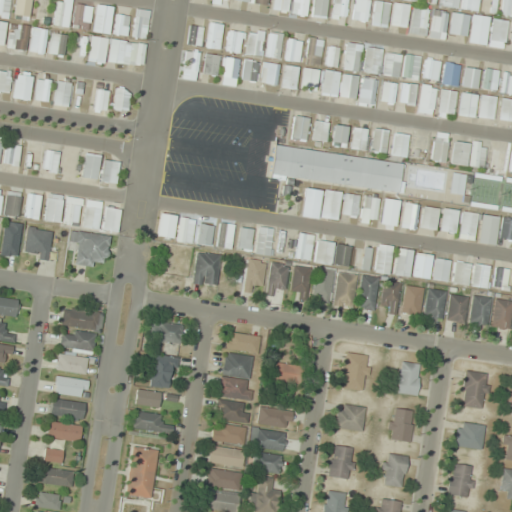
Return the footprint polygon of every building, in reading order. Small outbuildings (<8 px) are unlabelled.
[(10,0),(0,0),(0,16),(7,18),(10,0)] [(29,17),(32,0),(15,0),(13,15),(29,17)] [(286,12),(288,0),(273,0),(272,9),(286,12)] [(308,0),(293,0),(291,15),(305,17),(308,0)] [(327,0),(313,0),(310,16),(324,19),(327,0)] [(346,0),(332,0),(332,17),(345,18),(346,0)] [(370,0),(368,0),(354,0),(351,18),(365,21),(370,0)] [(385,27),(390,2),(377,0),(375,0),(371,24),(385,27)] [(457,9),(458,0),(442,0),(442,7),(457,9)] [(461,0),(460,8),(476,11),(478,0),(461,0)] [(511,0),(501,0),(499,14),(511,16),(511,0)] [(71,3),(56,1),(52,26),(67,28),(71,3)] [(408,5),(393,2),(390,25),(405,27),(408,5)] [(90,5),(74,5),(74,27),(90,27),(90,5)] [(111,7),(95,5),(92,32),(108,34),(111,7)] [(427,10),(412,8),(410,34),(425,35),(427,10)] [(445,11),(431,11),(431,38),(445,38),(445,11)] [(468,15),(451,13),(448,33),(465,36),(468,15)] [(125,36),(128,16),(115,14),(112,34),(125,36)] [(484,45),(488,17),(471,15),(467,43),(484,45)] [(132,38),(146,39),(147,18),(133,17),(132,38)] [(504,43),(507,20),(491,19),(489,41),(504,43)] [(28,26),(11,23),(7,48),(24,50),(28,26)] [(221,24),(208,23),(206,49),(219,50),(221,24)] [(200,46),(202,27),(188,25),(186,44),(200,46)] [(28,51),(42,54),(47,30),(33,27),(28,51)] [(246,55),(261,56),(262,31),(247,30),(246,55)] [(241,32),(227,31),(225,53),(239,54),(241,32)] [(67,36),(51,32),(47,53),(63,56),(67,36)] [(265,57),(279,59),(282,33),(268,32),(265,57)] [(82,57),(86,38),(77,36),(74,56),(82,57)] [(106,38),(90,36),(87,62),(103,63),(106,38)] [(299,62),(301,40),(286,38),(284,61),(299,62)] [(322,39),(306,38),(304,64),(319,66),(322,39)] [(108,63),(143,65),(145,43),(110,41),(108,63)] [(342,70),(358,71),(361,44),(345,43),(342,70)] [(337,68),(338,47),(326,46),(325,67),(337,68)] [(379,74),(379,48),(363,48),(363,74),(379,74)] [(198,52),(184,51),(182,75),(196,76),(198,52)] [(397,78),(401,55),(385,52),(381,75),(397,78)] [(216,76),(220,56),(204,53),(201,74),(216,76)] [(416,80),(420,56),(405,54),(401,78),(416,80)] [(236,79),(239,59),(225,57),(222,77),(236,79)] [(241,80),(255,82),(258,62),(244,59),(241,80)] [(436,82),(440,62),(426,59),(421,78),(436,82)] [(274,85),(279,65),(264,62),(260,82),(274,85)] [(459,65),(444,63),(440,84),(455,87),(459,65)] [(294,90),(297,67),(283,65),(280,87),(294,90)] [(461,87),(476,88),(478,68),(463,67),(461,87)] [(317,70),(301,68),(299,90),(315,91),(317,70)] [(481,89),(495,91),(498,70),(483,68),(481,89)] [(10,72),(0,70),(0,91),(8,93),(10,72)] [(337,72),(321,71),(320,95),(336,96),(337,72)] [(511,95),(511,73),(504,72),(499,93),(511,95)] [(356,76),(341,74),(339,97),(354,98),(356,76)] [(28,100),(31,77),(15,75),(12,98),(28,100)] [(50,81),(36,78),(32,100),(46,102),(50,81)] [(374,102),(374,79),(360,79),(360,102),(374,102)] [(70,83),(55,81),(53,105),(68,106),(70,83)] [(379,102),(392,104),(395,84),(382,82),(379,102)] [(399,104),(414,104),(414,84),(399,84),(399,104)] [(434,86),(419,85),(418,113),(433,114),(434,86)] [(128,88),(112,89),(114,111),(129,110),(128,88)] [(108,90),(95,89),(94,110),(106,111),(108,90)] [(439,114),(454,113),(453,90),(438,91),(439,114)] [(473,117),(475,95),(459,93),(457,115),(473,117)] [(494,97),(480,95),(477,117),(491,119),(494,97)] [(511,99),(499,99),(499,120),(511,120),(511,99)] [(304,142),(308,118),(294,116),(289,139),(304,142)] [(327,123),(314,121),(311,141),(325,143),(327,123)] [(329,144),(342,147),(347,127),(334,124),(329,144)] [(367,129),(351,127),(349,149),(365,151),(367,129)] [(370,152),(385,153),(387,130),(372,129),(370,152)] [(389,155),(404,158),(409,135),(393,132),(389,155)] [(445,163),(447,139),(432,137),(430,161),(445,163)] [(448,163),(464,166),(469,143),(452,140),(448,163)] [(482,167),(485,144),(472,143),(470,166),(482,167)] [(20,146),(6,144),(2,164),(17,166),(20,146)] [(398,192),(402,162),(273,147),(270,177),(398,192)] [(489,170),(503,172),(506,151),(492,149),(489,170)] [(58,151),(44,150),(42,172),(56,173),(58,151)] [(96,179),(99,155),(84,153),(81,177),(96,179)] [(100,181),(116,183),(118,162),(102,160),(100,181)] [(468,195),(469,176),(451,174),(449,193),(468,195)] [(315,219),(320,191),(304,188),(299,216),(315,219)] [(340,193),(324,190),(319,216),(335,220),(340,193)] [(20,193),(6,191),(4,215),(18,217),(20,193)] [(354,218),(359,197),(345,193),(340,214),(354,218)] [(41,196),(27,194),(23,218),(37,220),(41,196)] [(63,224),(77,226),(80,199),(66,197),(63,224)] [(361,223),(376,223),(376,197),(361,197),(361,223)] [(43,221),(59,223),(61,200),(46,198),(43,221)] [(396,203),(388,202),(386,220),(394,221),(396,203)] [(400,223),(415,225),(417,204),(403,203),(400,223)] [(100,209),(84,206),(81,227),(97,230),(100,209)] [(120,210),(105,207),(101,230),(116,233),(120,210)] [(437,208),(422,207),(420,228),(435,229),(437,208)] [(453,233),(458,211),(443,208),(438,230),(453,233)] [(473,236),(476,213),(461,212),(458,234),(473,236)] [(156,236),(172,238),(174,215),(158,213),(156,236)] [(497,217),(480,215),(477,243),(494,244),(497,217)] [(498,237),(511,240),(511,237),(511,219),(502,218),(498,237)] [(177,242),(192,242),(192,219),(177,219),(177,242)] [(0,255),(17,257),(20,223),(2,222),(0,242),(0,255)] [(214,227),(200,223),(195,242),(209,246),(214,227)] [(233,225),(219,223),(215,247),(230,249),(233,225)] [(52,231),(27,227),(22,254),(47,259),(52,231)] [(235,250),(249,251),(251,229),(238,227),(235,250)] [(272,229),(257,227),(254,254),(269,256),(272,229)] [(110,236),(70,230),(68,241),(78,243),(75,264),(95,267),(97,258),(106,259),(110,236)] [(311,234),(296,233),(295,259),(310,260),(311,234)] [(334,242),(316,240),(313,263),(347,267),(350,246),(334,244),(334,242)] [(374,273),(388,274),(391,245),(376,244),(374,273)] [(370,248),(364,247),(362,269),(368,269),(370,248)] [(192,283),(216,286),(220,255),(195,252),(192,283)] [(406,278),(411,255),(397,253),(393,275),(406,278)] [(429,278),(430,254),(413,253),(412,277),(429,278)] [(430,279),(445,282),(450,261),(436,258),(430,279)] [(241,291),(250,292),(252,283),(261,285),(265,262),(247,259),(241,291)] [(288,264),(271,261),(265,289),(283,293),(288,264)] [(469,264),(453,262),(450,284),(467,286),(469,264)] [(489,266),(472,264),(470,286),(487,288),(489,266)] [(289,291),(297,292),(296,298),(305,299),(309,268),(292,266),(289,291)] [(493,289),(507,289),(507,268),(493,268),(493,289)] [(314,301),(331,301),(329,269),(313,269),(314,301)] [(357,275),(338,272),(332,304),(350,308),(357,275)] [(355,307),(372,310),(378,278),(361,275),(355,307)] [(384,314),(399,312),(395,281),(380,283),(384,314)] [(418,316),(422,288),(404,285),(400,313),(418,316)] [(423,317),(441,319),(444,291),(426,289),(423,317)] [(445,320),(463,323),(467,297),(448,294),(445,320)] [(468,323),(486,326),(489,298),(472,295),(468,323)] [(0,314),(14,318),(18,301),(0,297),(0,314)] [(511,301),(494,299),(491,327),(509,328),(511,301)] [(60,326),(100,330),(102,313),(62,308),(60,326)] [(14,333),(5,333),(5,322),(0,321),(0,340),(14,341),(14,333)] [(156,343),(180,346),(182,325),(158,323),(156,343)] [(93,353),(94,333),(61,330),(59,350),(93,353)] [(256,353),(258,336),(226,332),(223,348),(256,353)] [(221,374),(248,378),(251,357),(224,353),(221,374)] [(364,390),(369,356),(345,353),(341,387),(364,390)] [(169,389),(173,357),(151,354),(147,386),(169,389)] [(87,357),(57,355),(56,371),(85,373),(87,357)] [(420,365),(398,361),(393,392),(415,395),(420,365)] [(272,381),(299,385),(303,367),(276,362),(272,381)] [(8,366),(0,366),(0,383),(8,384),(8,366)] [(484,409),(488,374),(464,371),(460,406),(484,409)] [(85,397),(87,380),(55,376),(53,394),(85,397)] [(218,399),(250,398),(250,390),(246,390),(245,378),(217,379),(218,399)] [(158,408),(161,393),(137,389),(134,404),(158,408)] [(83,416),(82,400),(50,402),(51,418),(83,416)] [(243,403),(215,400),(214,419),(246,423),(247,413),(242,412),(243,403)] [(334,428),(360,432),(364,407),(337,404),(334,428)] [(290,411),(257,407),(255,425),(288,428),(290,411)] [(386,438),(408,442),(413,412),(392,408),(386,438)] [(162,412),(131,413),(132,432),(171,430),(170,425),(163,425),(162,412)] [(60,464),(63,440),(78,443),(80,426),(48,421),(43,461),(60,464)] [(210,440),(242,445),(245,428),(213,423),(210,440)] [(455,447),(481,448),(482,424),(456,423),(455,447)] [(282,450),(283,432),(250,429),(248,447),(282,450)] [(499,459),(511,460),(511,430),(511,431),(511,433),(502,432),(499,459)] [(348,480),(354,449),(332,445),(326,475),(348,480)] [(241,467),(242,450),(208,446),(206,464),(241,467)] [(151,498),(157,450),(130,447),(124,495),(151,498)] [(280,472),(280,454),(254,453),(253,472),(280,472)] [(402,487),(406,456),(384,453),(380,484),(402,487)] [(470,497),(472,465),(448,464),(447,496),(470,497)] [(72,471),(39,467),(37,483),(70,486),(72,471)] [(205,485),(237,490),(240,473),(208,468),(205,485)] [(499,489),(505,489),(505,500),(511,500),(511,469),(499,470),(499,489)] [(270,489),(272,478),(259,476),(255,494),(251,493),(247,511),(275,511),(279,490),(270,489)] [(233,511),(236,511),(238,494),(206,490),(204,509),(233,511)] [(321,511),(343,511),(346,493),(324,491),(321,511)] [(58,510),(60,495),(36,492),(34,507),(58,510)] [(397,511),(399,501),(377,499),(375,511),(397,511)]
